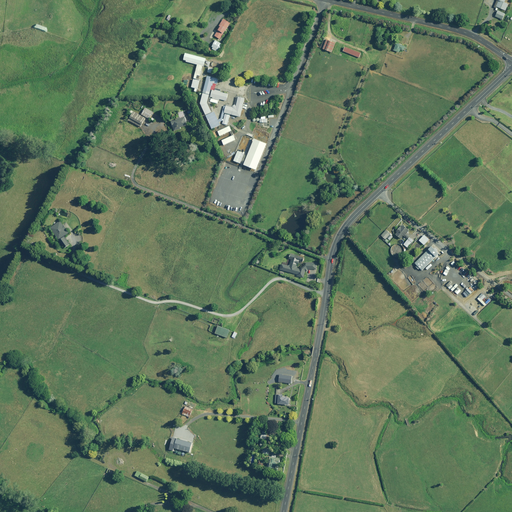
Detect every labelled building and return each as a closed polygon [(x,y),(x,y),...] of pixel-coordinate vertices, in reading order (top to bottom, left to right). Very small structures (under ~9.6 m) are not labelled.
[(501,8),(506,10),(509,4),(505,2),(505,0),(498,0),(499,0),(497,5),(496,6),(495,9),(498,10),(496,16),(503,19),(505,13),(500,11),(501,8)] [(231,23),(224,19),(217,30),(218,31),(215,36),(221,39),(231,23)] [(223,44),(216,40),(211,48),(218,52),(223,44)] [(335,43),(327,40),(323,49),(332,52),(335,43)] [(406,46),(397,43),(394,50),(399,52),(400,50),(404,51),(406,46)] [(361,53),(346,46),(344,51),(359,57),(361,53)] [(196,67),(192,80),(197,81),(201,68),(196,67)] [(206,78),(201,93),(207,95),(210,85),(215,87),(217,81),(206,78)] [(191,82),(189,89),(196,91),(198,84),(191,82)] [(226,96),(210,92),(208,99),(224,103),(226,96)] [(199,105),(204,115),(209,113),(205,103),(206,97),(201,95),(199,105)] [(224,107),(222,115),(238,119),(243,101),(236,99),(233,110),(224,107)] [(152,114),(144,109),(140,116),(147,121),(152,114)] [(179,113),(180,116),(177,117),(178,119),(171,121),(175,131),(182,128),(181,127),(188,125),(184,111),(179,113)] [(212,112),(204,116),(209,129),(218,126),(212,112)] [(132,113),(127,122),(139,129),(144,121),(132,113)] [(232,131),(230,126),(218,131),(220,136),(232,131)] [(236,140),(234,135),(222,140),(225,145),(236,140)] [(248,139),(239,158),(244,160),(252,141),(248,139)] [(263,151),(257,148),(252,158),(259,161),(263,151)] [(63,225),(62,224),(60,221),(57,223),(54,225),(50,228),(64,248),(70,244),(69,244),(69,243),(68,242),(67,240),(65,237),(64,237),(66,236),(65,235),(68,233),(66,229),(65,229),(66,228),(63,225)] [(410,230),(403,224),(397,231),(398,231),(396,234),(401,239),(405,234),(406,235),(410,230)] [(393,236),(387,230),(382,235),(386,239),(387,237),(390,240),(393,236)] [(429,239),(425,235),(420,240),(425,245),(429,239)] [(414,240),(410,237),(404,244),(408,248),(414,240)] [(400,244),(399,244),(398,244),(397,244),(395,245),(394,246),(393,247),(392,248),(392,249),(392,250),(392,252),(392,253),(393,254),(393,255),(394,256),(395,256),(396,257),(397,257),(398,257),(399,257),(400,257),(402,257),(403,256),(403,255),(404,254),(405,253),(405,252),(405,251),(405,250),(405,249),(404,248),(404,247),(403,246),(402,245),(401,245),(400,244)] [(439,253),(432,246),(415,263),(422,270),(439,253)] [(294,259),(296,255),(291,254),(289,259),(291,259),(290,266),(286,265),(282,264),(280,270),(285,271),(297,275),(297,276),(304,278),(306,271),(306,272),(308,270),(316,270),(317,270),(317,263),(306,263),(306,265),(302,268),(301,269),(297,268),(298,266),(296,266),(297,264),(299,265),(300,261),(298,261),(298,260),(297,260),(294,259)] [(230,330),(218,326),(215,334),(227,338),(230,330)] [(293,384),(293,382),(294,373),(286,372),(284,382),(291,383),(293,384)] [(283,395),(282,395),(279,394),(279,395),(276,394),(275,403),(278,403),(278,404),(285,404),(285,405),(289,405),(290,398),(288,397),(283,396),(283,395)] [(186,406),(182,414),(189,417),(192,409),(186,406)] [(174,448),(190,452),(192,443),(177,438),(174,448)] [(269,462),(268,466),(267,469),(278,471),(279,468),(278,467),(279,463),(280,463),(281,459),(270,456),(269,462),(269,461),(269,462)] [(149,477),(137,471),(135,476),(147,482),(149,477)]
